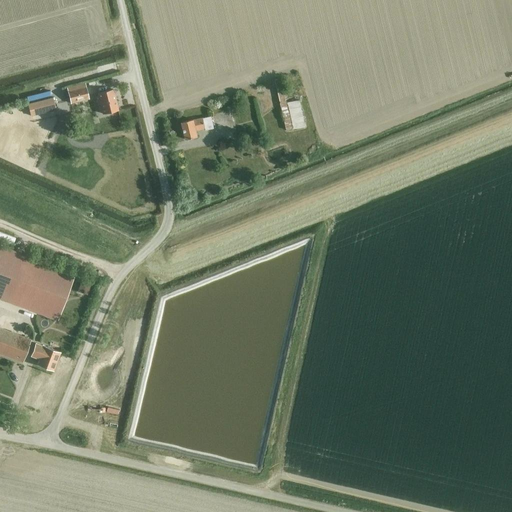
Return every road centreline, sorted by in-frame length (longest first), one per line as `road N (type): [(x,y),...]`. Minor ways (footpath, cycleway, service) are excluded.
road 1 (unclassified): [(47,444),(118,277),(155,242),(169,210),(118,0)]
road 2 (unclassified): [(343,511),(47,444)]
road 3 (track): [(0,173),(155,242)]
road 4 (unknown): [(0,218),(132,262)]
